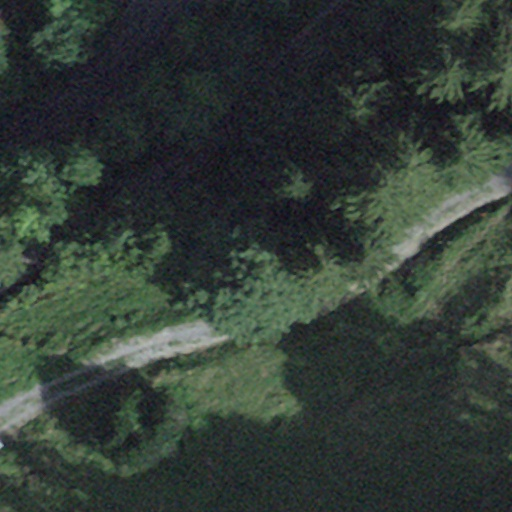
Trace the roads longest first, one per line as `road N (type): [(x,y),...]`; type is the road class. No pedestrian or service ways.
road 1 (track): [(354,0),(268,91),(136,194),(0,284)]
road 2 (tertiary): [(175,0),(122,65),(73,101),(0,137)]
